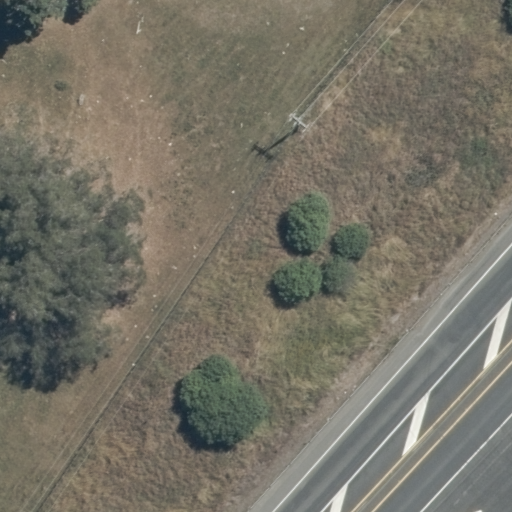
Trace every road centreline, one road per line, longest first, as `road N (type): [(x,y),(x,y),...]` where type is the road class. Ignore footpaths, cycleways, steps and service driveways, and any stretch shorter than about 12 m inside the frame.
road 1 (trunk): [(289,511),(511,267)]
road 2 (trunk): [(511,389),(397,511)]
